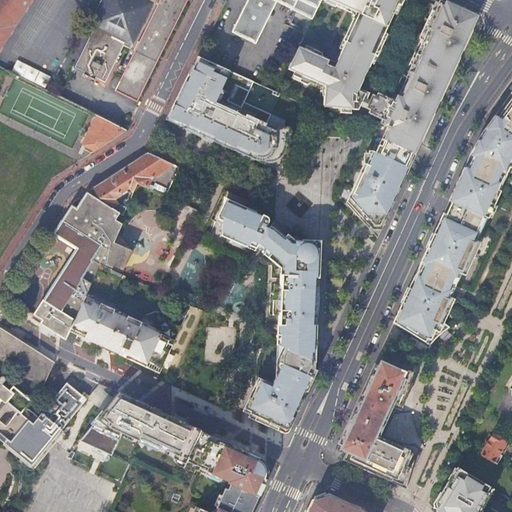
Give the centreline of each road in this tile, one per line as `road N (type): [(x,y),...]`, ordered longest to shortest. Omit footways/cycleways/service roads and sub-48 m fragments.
road 1 (residential): [(0,288),(66,190),(136,145),(208,0)]
road 2 (residential): [(290,457),(0,316)]
road 3 (secondary): [(330,387),(458,110)]
